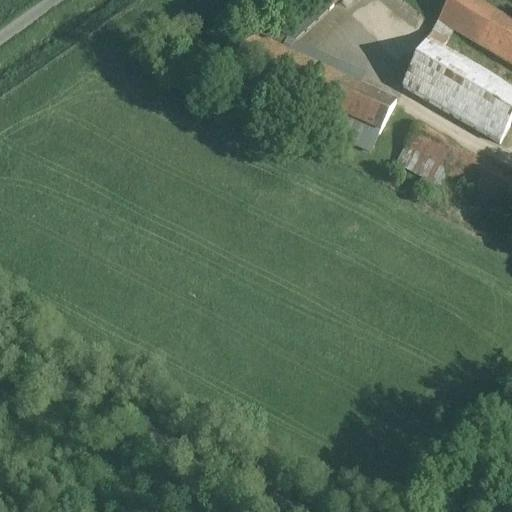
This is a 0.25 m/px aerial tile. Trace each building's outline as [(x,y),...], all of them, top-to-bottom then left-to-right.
[(320,0),(300,0),(256,40),(283,52),(329,10),(320,0)] [(320,0),(329,10),(339,0),(320,0)] [(511,21),(474,0),(450,0),(402,88),(499,143),(511,120),(511,91),(441,52),(453,30),(511,64),(511,21)] [(283,52),(256,40),(229,64),(305,99),(307,100),(380,132),(395,104),(283,52)] [(511,87),(511,70),(497,62),(490,74),(511,87)] [(380,132),(307,100),(299,120),(370,152),(380,132)] [(511,201),(511,179),(418,124),(405,146),(509,207),(511,201)]
